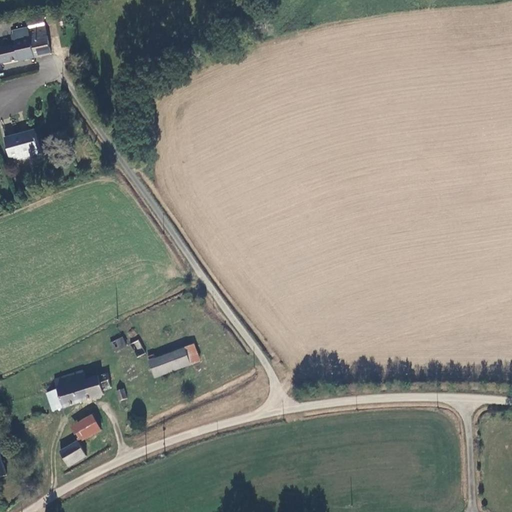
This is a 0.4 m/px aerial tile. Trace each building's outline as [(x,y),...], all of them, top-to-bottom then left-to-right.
[(48,51),(41,23),(9,31),(12,42),(0,44),(0,60),(14,57),(15,59),(48,51)] [(17,132),(1,135),(6,158),(36,152),(31,131),(17,134),(17,132)] [(121,334),(109,339),(113,348),(125,343),(121,334)] [(140,337),(131,340),(138,355),(146,351),(140,337)] [(192,361),(186,346),(157,357),(155,353),(150,355),(157,375),(192,361)] [(85,378),(81,367),(52,378),(55,387),(47,390),(53,409),(103,392),(102,388),(111,385),(106,371),(85,378)] [(124,385),(114,389),(118,400),(128,396),(124,385)] [(130,412),(127,414),(126,415),(125,419),(126,422),(129,425),(133,424),(136,421),(136,417),(134,414),(130,412)] [(73,427),(80,442),(101,431),(94,416),(73,427)] [(62,452),(69,465),(87,455),(80,442),(62,452)] [(0,476),(10,473),(0,447),(0,476)]
